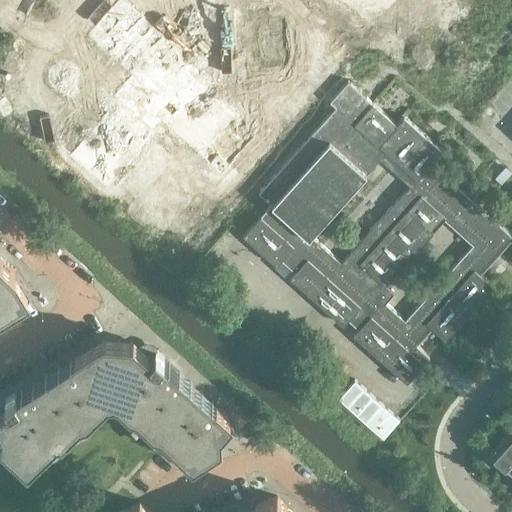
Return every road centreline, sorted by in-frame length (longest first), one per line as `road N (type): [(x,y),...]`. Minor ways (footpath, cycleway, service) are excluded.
road 1 (residential): [(327,511),(263,454),(154,499)]
road 2 (residential): [(0,355),(69,306),(62,275),(0,218)]
road 3 (residential): [(483,511),(456,474),(455,435),(511,362)]
